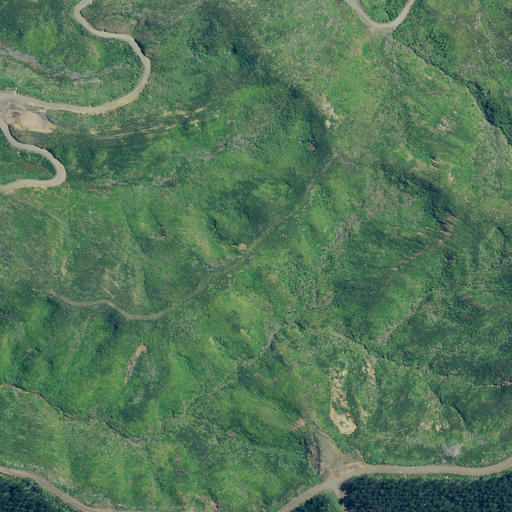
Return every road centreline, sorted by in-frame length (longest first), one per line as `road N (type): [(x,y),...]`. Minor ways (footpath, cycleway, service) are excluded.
road 1 (track): [(85,0),(70,7),(76,22),(132,39),(147,68),(135,92),(103,113),(0,98)]
road 2 (track): [(283,511),(333,477),(392,467),(464,471),(511,458)]
road 3 (track): [(0,127),(16,147),(62,157),(61,177),(0,189)]
road 4 (track): [(0,469),(38,474),(86,510),(117,511)]
